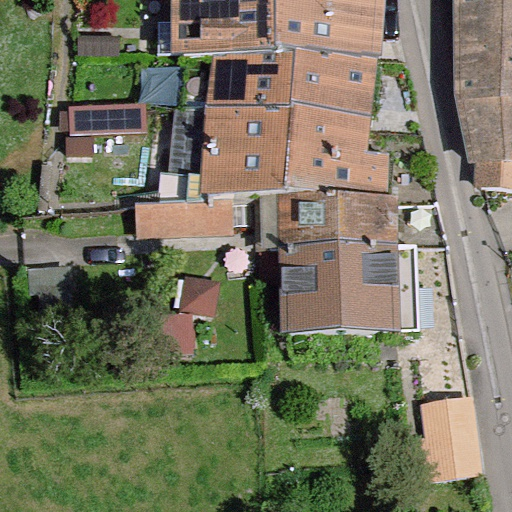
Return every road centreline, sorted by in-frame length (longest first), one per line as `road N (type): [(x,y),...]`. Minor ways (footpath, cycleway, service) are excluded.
road 1 (residential): [(414,0),(511,487)]
road 2 (track): [(66,0),(56,123),(34,147),(12,149)]
